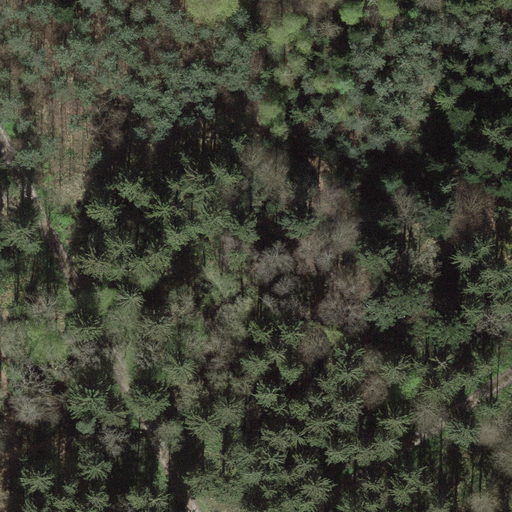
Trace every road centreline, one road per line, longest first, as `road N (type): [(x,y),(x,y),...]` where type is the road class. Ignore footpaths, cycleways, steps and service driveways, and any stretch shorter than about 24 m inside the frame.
road 1 (track): [(0,133),(193,511)]
road 2 (track): [(322,511),(511,393)]
